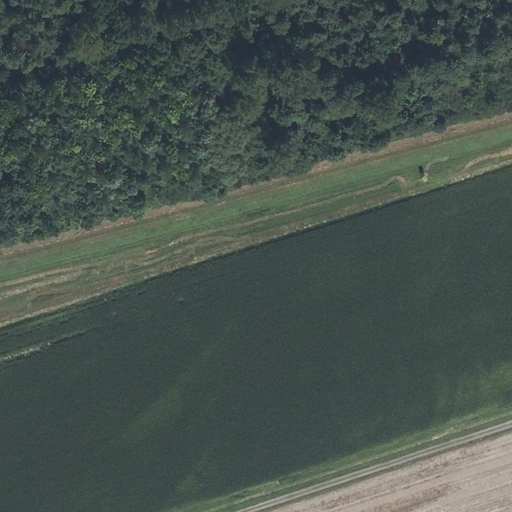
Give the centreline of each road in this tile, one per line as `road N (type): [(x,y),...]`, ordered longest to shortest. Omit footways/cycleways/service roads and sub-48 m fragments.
road 1 (track): [(511,127),(0,267)]
road 2 (track): [(511,420),(236,511)]
road 3 (track): [(200,0),(0,74)]
